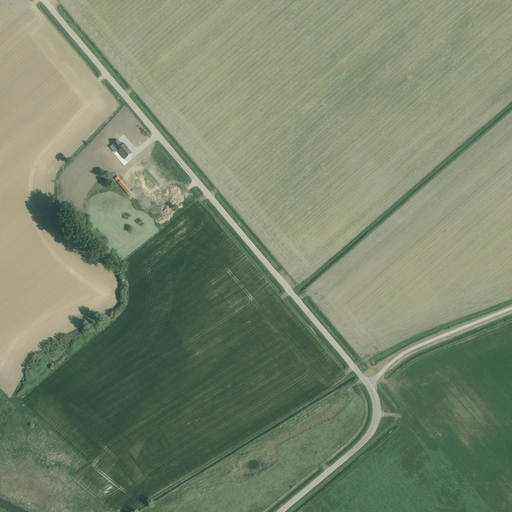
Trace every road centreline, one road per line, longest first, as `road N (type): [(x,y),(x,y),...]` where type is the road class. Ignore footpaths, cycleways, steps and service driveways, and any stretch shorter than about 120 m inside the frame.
road 1 (unclassified): [(368,385),(41,0)]
road 2 (unclassified): [(280,511),(370,433),(376,406),(368,385)]
road 3 (unclassified): [(368,385),(399,355),(511,307)]
